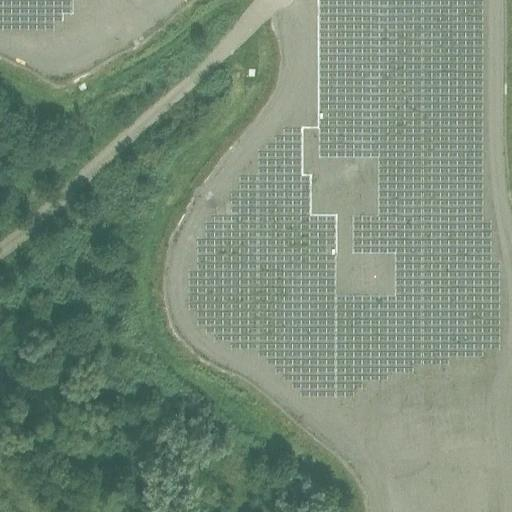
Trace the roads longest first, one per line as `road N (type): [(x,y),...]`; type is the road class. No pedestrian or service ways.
road 1 (unknown): [(0,245),(263,35),(278,0)]
road 2 (unknown): [(164,0),(100,43),(45,53),(0,50)]
